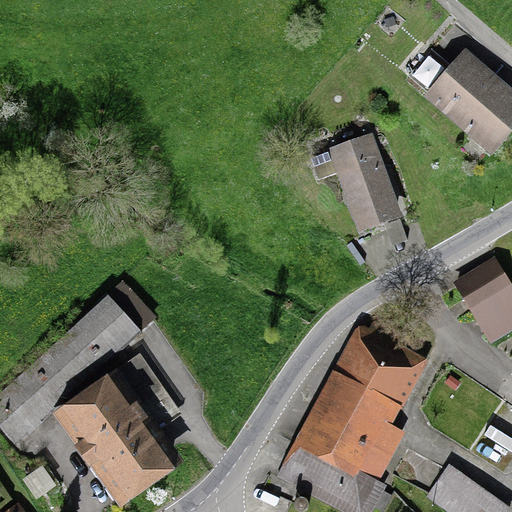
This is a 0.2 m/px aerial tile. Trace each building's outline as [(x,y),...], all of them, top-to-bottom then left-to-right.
[(491,149),(511,125),(511,97),(466,57),(431,96),(491,149)] [(368,140),(335,152),(362,227),(395,215),(368,140)] [(490,340),(511,326),(511,288),(496,261),(457,285),(490,340)] [(141,333),(106,294),(0,388),(0,425),(17,444),(141,333)] [(365,475),(376,454),(363,447),(392,395),(397,398),(413,368),(419,371),(426,360),(400,346),(402,341),(374,325),(309,445),(298,439),(278,476),(345,511),(365,511),(381,484),(365,475)] [(139,357),(112,375),(116,381),(67,415),(123,494),(171,461),(150,430),(175,412),(139,357)] [(508,511),(448,469),(428,496),(450,511),(508,511)]
